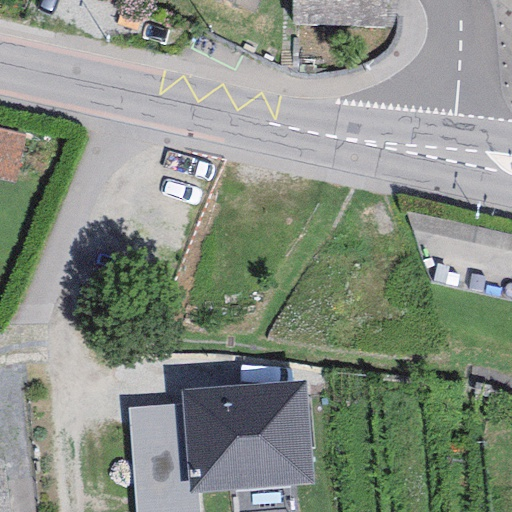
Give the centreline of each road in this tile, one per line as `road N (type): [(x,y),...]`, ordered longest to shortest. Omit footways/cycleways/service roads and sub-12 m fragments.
road 1 (tertiary): [(446,153),(0,68)]
road 2 (track): [(50,330),(128,321),(275,331),(469,371)]
road 3 (track): [(50,330),(71,511)]
road 4 (residential): [(453,0),(458,34),(446,153)]
